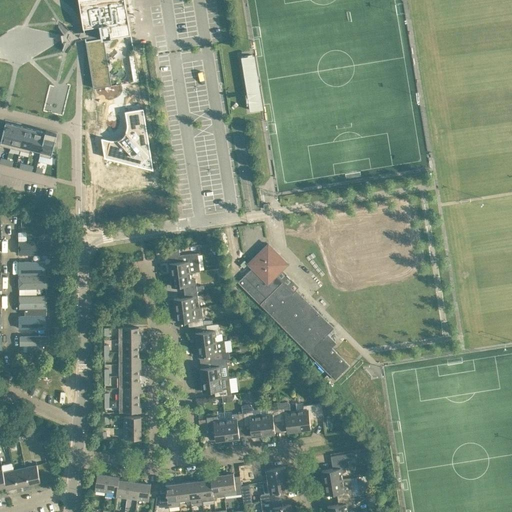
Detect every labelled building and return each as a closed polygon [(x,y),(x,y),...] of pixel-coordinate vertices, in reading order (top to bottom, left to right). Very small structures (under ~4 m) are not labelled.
[(79,0),(84,30),(84,31),(85,35),(85,36),(94,87),(112,85),(104,37),(131,33),(125,0),(79,0)] [(135,54),(129,54),(134,81),(139,80),(135,54)] [(252,54),(242,56),(250,110),(261,108),(252,54)] [(102,137),(105,157),(123,161),(124,161),(135,164),(153,169),(143,108),(140,108),(129,110),(125,110),(125,112),(126,112),(126,113),(127,117),(126,117),(127,119),(127,122),(127,124),(127,127),(127,129),(126,132),(124,134),(125,135),(122,138),(121,137),(119,138),(116,139),(114,139),(111,139),(109,139),(106,138),(103,137),(102,137)] [(0,144),(10,147),(16,125),(16,124),(5,122),(0,143),(0,144)] [(10,147),(20,149),(26,127),(25,127),(16,124),(16,125),(10,147)] [(26,127),(20,149),(30,152),(31,150),(36,129),(35,129),(26,127)] [(36,129),(31,150),(40,152),(41,152),(46,132),(45,132),(36,129),(36,130),(36,129)] [(40,152),(40,154),(40,155),(51,157),(52,152),(54,153),(54,152),(52,152),(57,133),(46,130),(45,132),(46,132),(41,152),(40,152)] [(21,217),(21,227),(35,227),(35,217),(21,217)] [(47,240),(19,240),(19,253),(47,253),(47,240)] [(216,242),(208,244),(209,251),(218,250),(216,242)] [(244,276),(238,281),(252,295),(260,303),(308,352),(335,379),(350,364),(335,350),(332,347),(337,342),(328,333),(333,328),(334,328),(334,327),(296,289),(295,289),(296,290),(293,292),(276,275),(282,269),(288,263),(268,243),(251,261),(250,261),(249,262),(248,263),(250,265),(253,267),(244,275),(244,276)] [(170,263),(169,263),(170,268),(171,274),(190,272),(200,270),(199,262),(199,258),(198,252),(188,254),(180,255),(179,247),(172,248),(173,255),(174,261),(170,262),(170,263)] [(51,265),(47,265),(47,274),(52,274),(51,272),(57,272),(57,267),(57,260),(57,258),(57,253),(51,253),(51,265)] [(45,260),(19,260),(20,271),(45,271),(45,260)] [(46,293),(50,293),(57,293),(57,272),(51,272),(52,274),(52,287),(46,287),(46,293)] [(172,280),(171,280),(172,285),(173,285),(173,286),(184,284),(184,290),(197,289),(202,288),(204,288),(204,285),(197,286),(196,283),(196,278),(191,278),(190,272),(171,274),(172,280)] [(49,274),(19,275),(19,288),(50,287),(49,274)] [(174,299),(174,303),(175,303),(176,310),(199,307),(197,289),(184,290),(185,296),(174,298),(174,299)] [(47,308),(46,308),(46,313),(46,314),(51,314),(57,314),(58,314),(58,312),(58,308),(57,293),(50,293),(50,301),(52,301),(51,308),(49,308),(47,308)] [(47,295),(18,295),(18,306),(47,306),(47,295)] [(177,316),(176,316),(176,321),(177,321),(188,320),(189,326),(195,325),(202,325),(204,324),(204,321),(202,306),(199,307),(176,310),(177,316)] [(46,315),(20,316),(20,323),(46,323),(46,315)] [(196,332),(195,332),(196,337),(197,337),(198,343),(216,341),(216,340),(215,335),(220,333),(219,322),(216,323),(212,323),(206,324),(207,330),(196,331),(196,332)] [(119,339),(139,339),(139,327),(119,327),(119,339)] [(58,348),(58,334),(50,334),(50,348),(47,348),(47,354),(58,354),(58,348)] [(50,335),(20,336),(20,344),(50,344),(50,335)] [(119,351),(139,351),(139,339),(119,339),(119,351)] [(198,350),(197,350),(198,354),(199,354),(199,355),(210,354),(211,360),(237,356),(236,352),(229,353),(229,351),(226,351),(225,340),(224,339),(216,340),(216,341),(198,343),(198,350)] [(119,363),(139,363),(139,351),(119,351),(119,363)] [(201,368),(200,368),(200,373),(201,373),(202,379),(221,377),(229,376),(227,358),(211,360),(211,366),(201,367),(201,368)] [(119,375),(139,375),(139,363),(119,363),(119,375)] [(119,387),(139,387),(139,375),(119,375),(119,387)] [(215,396),(231,394),(229,376),(202,379),(203,385),(202,385),(203,390),(204,391),(214,390),(215,396)] [(119,399),(139,399),(139,387),(119,387),(119,399)] [(119,412),(139,411),(139,399),(119,399),(119,412)] [(282,403),(278,404),(278,405),(278,408),(280,420),(286,420),(287,430),(288,430),(288,431),(293,431),(293,430),(299,429),(297,410),(291,411),(289,402),(287,401),(286,401),(284,401),(282,403)] [(303,409),(297,410),(299,429),(305,428),(305,429),(310,428),(311,427),(310,422),(314,422),(313,416),(317,416),(323,415),(322,402),(316,403),(310,404),(308,404),(303,404),(303,409)] [(250,404),(242,405),(243,412),(244,425),(250,424),(251,434),(251,435),(252,435),(252,436),(257,435),(257,434),(263,433),(261,415),(260,408),(254,409),(250,404)] [(267,414),(261,415),(263,433),(270,433),(275,433),(274,432),(275,432),(275,431),(274,421),(280,420),(278,408),(268,409),(267,414)] [(231,418),(225,419),(228,438),(234,437),(234,438),(239,437),(240,436),(239,436),(238,426),(244,425),(243,412),(232,413),(231,418)] [(124,427),(141,427),(141,415),(124,416),(124,427)] [(207,419),(199,420),(201,430),(208,429),(214,429),(216,439),(217,439),(217,440),(222,440),(221,439),(228,438),(225,419),(219,420),(217,415),(207,417),(207,419)] [(124,438),(141,438),(141,427),(124,427),(124,438)] [(322,471),(322,476),(323,475),(324,482),(343,479),(342,473),(346,471),(346,467),(349,466),(348,460),(353,459),(352,452),(347,453),(331,456),(332,462),(333,468),(322,470),(322,471)] [(273,468),(272,460),(260,462),(262,474),(267,475),(268,481),(286,478),(286,473),(285,466),(273,468)] [(29,483),(41,480),(37,464),(25,467),(29,483)] [(18,485),(29,483),(25,467),(14,469),(18,485)] [(4,471),(3,471),(6,484),(6,488),(7,488),(18,485),(14,469),(4,471)] [(226,474),(222,475),(224,490),(225,495),(232,494),(236,494),(242,493),(241,485),(240,475),(234,476),(234,472),(226,473),(226,474)] [(106,491),(108,474),(97,473),(95,489),(106,491)] [(116,495),(119,476),(108,474),(106,491),(116,492),(116,495)] [(211,475),(210,475),(211,478),(214,500),(217,499),(217,497),(224,496),(224,495),(225,495),(224,490),(222,475),(218,475),(211,475)] [(127,497),(129,480),(119,479),(120,476),(119,476),(116,495),(127,497)] [(343,479),(324,482),(325,488),(324,488),(325,493),(326,493),(337,492),(338,498),(350,496),(353,495),(350,477),(343,479)] [(214,500),(211,478),(204,479),(204,480),(200,480),(202,501),(214,500)] [(261,493),(260,495),(261,501),(285,498),(283,490),(289,489),(288,482),(287,482),(286,478),(268,481),(263,481),(264,489),(265,493),(261,493)] [(138,498),(140,481),(129,480),(127,497),(138,498)] [(195,480),(188,481),(191,503),(195,502),(202,501),(200,480),(196,481),(195,480)] [(149,500),(150,493),(151,483),(140,481),(138,498),(149,500)] [(191,503),(188,481),(182,482),(182,483),(177,483),(179,499),(185,498),(187,503),(191,503)] [(173,484),(173,483),(166,484),(167,492),(159,493),(161,506),(169,505),(169,507),(180,505),(179,499),(177,483),(173,484)] [(250,484),(241,485),(242,493),(244,503),(252,502),(250,484)] [(328,506),(327,507),(328,511),(329,511),(328,511),(348,511),(347,508),(352,506),(350,496),(338,498),(339,503),(328,505),(328,506)] [(285,498),(261,501),(262,511),(292,511),(291,503),(286,504),(285,498)]
